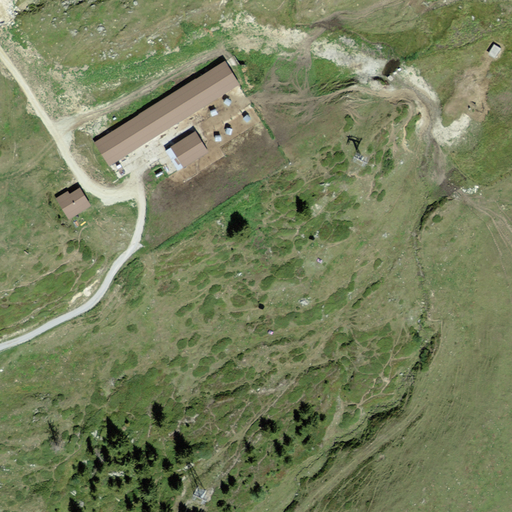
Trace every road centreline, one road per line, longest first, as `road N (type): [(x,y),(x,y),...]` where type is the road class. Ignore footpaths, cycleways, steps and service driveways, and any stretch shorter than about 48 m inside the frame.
road 1 (unclassified): [(108,284),(137,244),(143,218),(135,160)]
road 2 (unclassified): [(108,284),(85,307),(0,346)]
